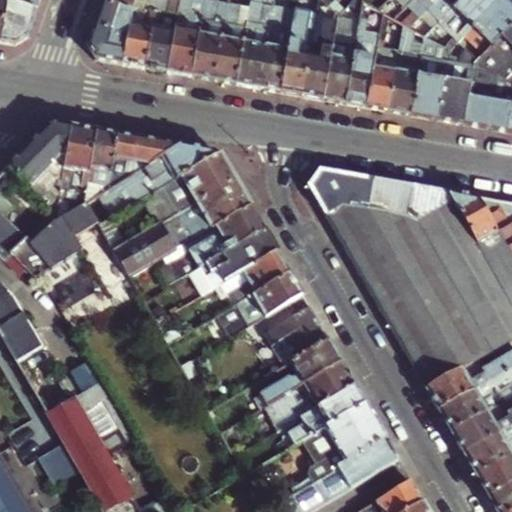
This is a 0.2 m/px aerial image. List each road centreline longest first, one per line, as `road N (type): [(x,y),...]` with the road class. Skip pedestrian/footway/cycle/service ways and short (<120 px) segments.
road 1 (residential): [(462,511),(286,208),(276,174),(283,129)]
road 2 (secondary): [(36,86),(283,129)]
road 3 (secondary): [(283,129),(511,170)]
